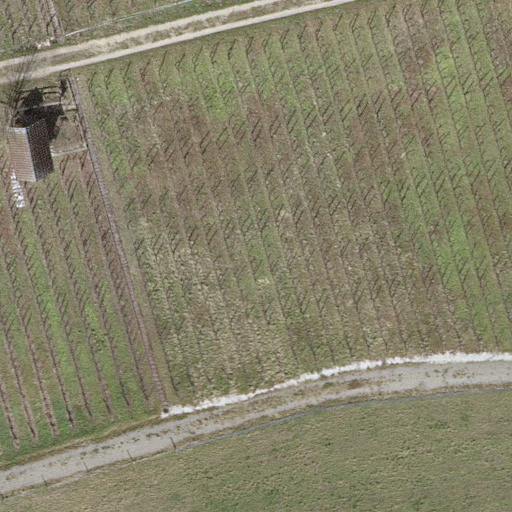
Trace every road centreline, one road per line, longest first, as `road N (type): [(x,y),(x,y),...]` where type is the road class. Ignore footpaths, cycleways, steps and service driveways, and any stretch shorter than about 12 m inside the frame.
road 1 (track): [(511,387),(430,391),(169,437),(0,491)]
road 2 (track): [(358,0),(0,84)]
